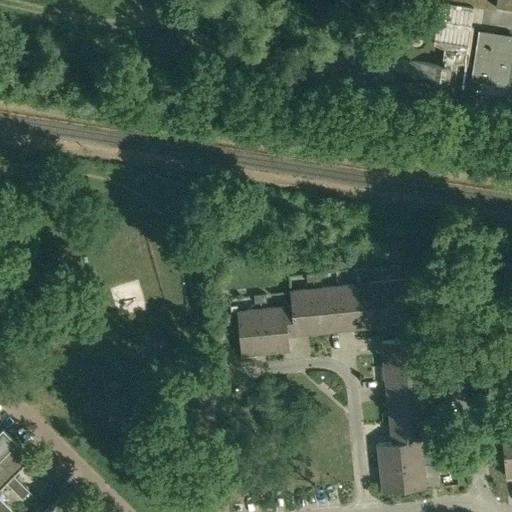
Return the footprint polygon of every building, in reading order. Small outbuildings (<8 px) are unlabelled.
[(511,0),(497,0),(496,8),(511,10),(511,0)] [(467,66),(475,9),(440,3),(432,44),(444,50),(443,66),(393,60),(391,72),(410,75),(450,83),(453,64),(467,66)] [(511,37),(481,32),(473,79),(507,85),(511,56),(511,37)] [(384,281),(385,292),(408,290),(407,279),(384,281)] [(388,324),(386,303),(385,292),(384,281),(360,284),(364,327),(388,324)] [(341,329),(364,327),(360,284),(337,286),(341,329)] [(337,286),(314,288),(318,331),(341,329),(337,286)] [(295,334),(318,331),(314,288),(290,291),(292,305),(295,334)] [(385,292),(386,303),(409,301),(408,290),(385,292)] [(388,324),(411,322),(409,301),(386,303),(388,324)] [(288,334),(295,334),(292,305),(260,308),(264,352),(290,350),(288,334)] [(260,308),(237,311),(241,355),(264,352),(260,308)] [(381,341),(384,364),(426,360),(424,337),(381,341)] [(384,364),(386,388),(429,384),(426,360),(384,364)] [(386,388),(389,411),(431,407),(429,384),(386,388)] [(392,434),(419,432),(424,432),(434,431),(431,407),(389,411),(392,434)] [(503,430),(511,428),(511,419),(503,420),(503,430)] [(3,429),(0,431),(0,462),(13,476),(24,465),(40,480),(47,473),(3,429)] [(505,477),(511,475),(511,431),(501,433),(505,477)] [(377,444),(379,468),(423,464),(419,432),(392,434),(392,443),(377,444)] [(29,491),(13,476),(0,462),(0,489),(6,483),(22,499),(29,491)] [(425,487),(423,464),(379,468),(382,492),(425,487)] [(72,511),(79,506),(64,491),(43,511),(72,511)] [(8,511),(12,509),(0,497),(0,511),(8,511)]
